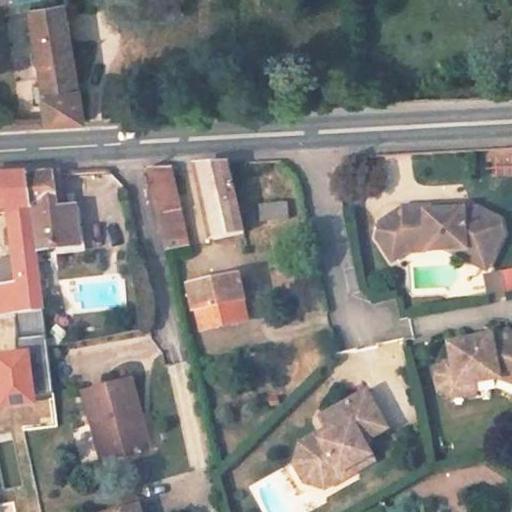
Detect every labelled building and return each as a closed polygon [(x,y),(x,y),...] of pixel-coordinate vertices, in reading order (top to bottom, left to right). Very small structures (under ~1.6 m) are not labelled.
[(90,118),(69,0),(67,0),(32,4),(52,119),(90,118)] [(239,227),(224,157),(194,159),(209,233),(239,227)] [(183,238),(166,161),(143,162),(160,244),(183,238)] [(74,237),(70,203),(55,203),(52,166),(25,167),(32,241),(74,237)] [(32,241),(25,167),(1,169),(0,169),(0,203),(0,204),(7,277),(0,277),(0,309),(38,306),(32,241)] [(289,202),(261,205),(263,222),(290,220),(289,202)] [(503,230),(499,217),(475,208),(442,210),(442,206),(401,208),(381,226),(380,241),(399,262),(411,250),(445,248),(468,247),(483,254),(495,249),(503,230)] [(487,267),(495,249),(483,254),(468,247),(445,248),(487,267)] [(511,294),(511,268),(490,273),(495,298),(511,294)] [(245,313),(236,270),(188,280),(193,304),(208,301),(212,320),(245,313)] [(208,301),(193,304),(197,323),(212,320),(208,301)] [(511,384),(511,335),(506,333),(502,339),(493,342),(492,335),(449,344),(453,362),(457,387),(474,384),(500,379),(511,384)] [(29,350),(0,352),(0,405),(34,402),(29,350)] [(457,387),(453,362),(447,363),(437,375),(440,391),(452,398),(475,395),(474,384),(457,387)] [(148,450),(129,383),(89,394),(99,427),(103,426),(114,462),(148,450)] [(375,465),(364,446),(387,432),(366,395),(319,422),(325,433),(329,439),(306,452),(301,467),(309,482),(324,484),(354,469),(356,474),(375,465)] [(114,462),(103,426),(99,427),(109,463),(114,462)] [(327,489),(356,474),(354,469),(324,484),(309,482),(301,467),(306,452),(329,439),(325,433),(301,447),(295,467),(308,490),(327,489)]
